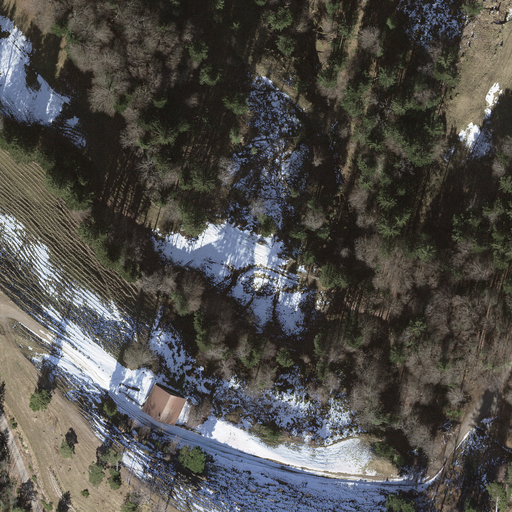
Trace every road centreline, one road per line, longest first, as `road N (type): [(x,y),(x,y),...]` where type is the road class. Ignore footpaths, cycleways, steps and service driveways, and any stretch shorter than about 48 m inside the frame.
road 1 (track): [(0,310),(139,420),(335,479),(401,485),(439,467),(511,371)]
road 2 (track): [(159,511),(115,478),(0,348)]
